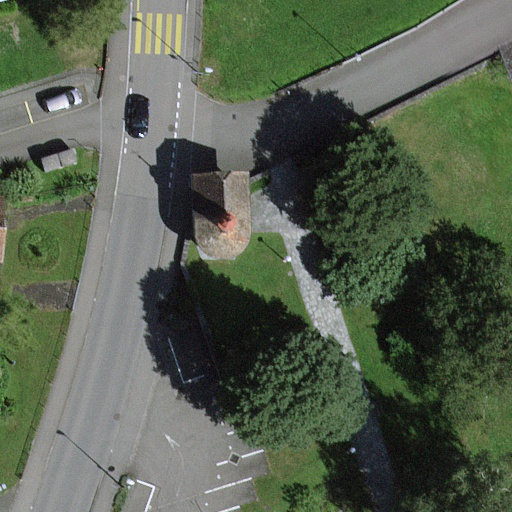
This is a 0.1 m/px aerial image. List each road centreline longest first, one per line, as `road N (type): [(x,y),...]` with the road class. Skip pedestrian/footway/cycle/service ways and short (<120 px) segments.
road 1 (residential): [(60,511),(120,315),(150,128)]
road 2 (residential): [(150,128),(225,139),(260,134),(511,12)]
road 3 (residential): [(150,128),(158,0)]
